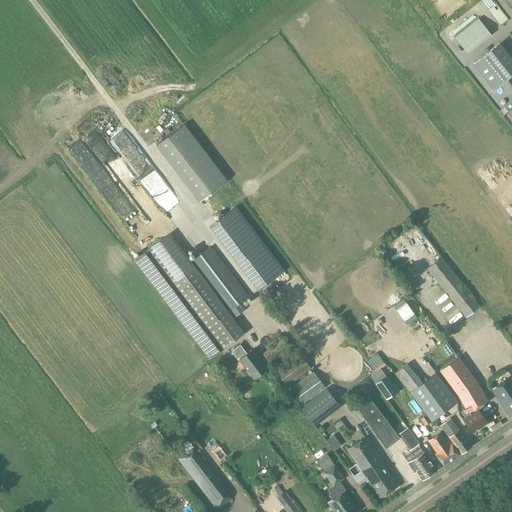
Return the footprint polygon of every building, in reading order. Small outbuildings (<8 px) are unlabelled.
[(478,19),(455,38),(468,54),(491,35),(478,19)] [(453,36),(445,42),(458,60),(466,55),(453,36)] [(511,58),(500,43),(473,65),(493,91),(511,75),(511,58)] [(165,96),(161,100),(169,110),(173,107),(165,96)] [(140,120),(146,127),(154,121),(149,113),(140,120)] [(184,127),(158,147),(201,204),(227,184),(184,127)] [(111,170),(117,167),(114,162),(108,165),(111,170)] [(285,271),(236,207),(209,227),(258,291),(285,271)] [(169,234),(134,260),(210,360),(245,333),(233,319),(240,313),(235,307),(249,297),(211,247),(191,262),(169,234)] [(466,318),(481,306),(442,257),(427,269),(466,318)] [(286,365),(290,362),(284,355),(292,349),(284,338),(263,353),(272,365),(281,358),(286,365)] [(238,361),(240,360),(254,378),(269,368),(262,359),(261,360),(252,350),(247,354),(240,345),(231,352),(238,361)] [(386,367),(377,354),(367,361),(374,372),(378,369),(380,371),(386,367)] [(290,362),(286,365),(287,366),(276,374),(286,387),(311,369),(300,355),(290,362)] [(458,358),(439,371),(459,398),(466,409),(461,412),(465,418),(463,419),(473,433),(475,431),(475,430),(478,428),(479,429),(487,423),(477,409),(488,401),(477,383),(458,357),(458,358)] [(407,364),(395,373),(409,392),(423,383),(407,364)] [(300,407),(326,388),(313,371),(287,390),(300,407)] [(423,383),(409,392),(432,422),(458,403),(436,373),(423,383)] [(385,377),(375,384),(387,400),(397,393),(386,376),(385,377)] [(369,386),(373,383),(369,377),(362,381),(365,385),(369,386)] [(492,390),(511,417),(511,416),(511,379),(510,377),(492,390)] [(314,427),(341,407),(327,389),(301,408),(314,427)] [(295,416),(302,412),(293,398),(286,403),(295,416)] [(371,428),(386,449),(400,438),(370,399),(357,408),(372,428),(371,428)] [(420,419),(425,427),(431,423),(426,415),(420,419)] [(440,426),(449,437),(461,454),(471,447),(459,429),(451,418),(440,426)] [(459,454),(447,438),(445,439),(440,433),(428,441),(437,453),(435,454),(443,465),(444,466),(460,454),(459,454)] [(362,471),(380,459),(366,437),(347,450),(362,471)] [(333,438),(328,441),(331,447),(337,445),(333,438)] [(414,438),(405,444),(410,450),(419,444),(414,438)] [(217,511),(231,500),(192,450),(178,461),(217,511)] [(422,480),(437,470),(424,452),(408,463),(415,473),(417,472),(422,480)] [(327,454),(317,461),(324,472),(323,472),(333,487),(344,479),(327,454)] [(380,459),(362,471),(371,485),(373,484),(382,498),(397,487),(390,476),(392,475),(380,459)] [(300,511),(285,492),(277,498),(286,511),(300,511)] [(334,511),(357,511),(358,511),(345,492),(329,503),(334,511)]
